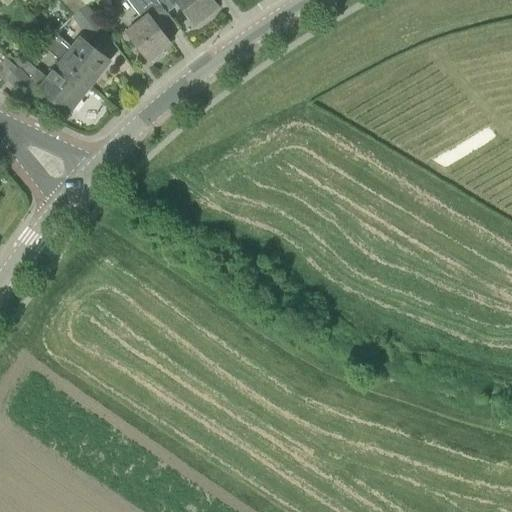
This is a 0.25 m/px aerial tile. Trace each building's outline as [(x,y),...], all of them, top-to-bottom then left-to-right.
[(61,0),(74,14),(85,4),(81,0),(61,0)] [(129,0),(142,16),(125,29),(149,60),(153,61),(162,50),(171,42),(159,27),(173,19),(158,0),(129,0)] [(178,0),(196,24),(218,7),(213,0),(178,0)] [(89,37),(103,26),(85,4),(74,14),(73,15),(89,37)] [(60,59),(90,83),(109,60),(78,36),(60,59)] [(19,68),(7,58),(0,65),(0,76),(5,81),(8,78),(19,68)] [(19,68),(8,78),(26,98),(36,88),(41,88),(69,111),(90,83),(60,59),(46,76),(26,61),(19,68)]
